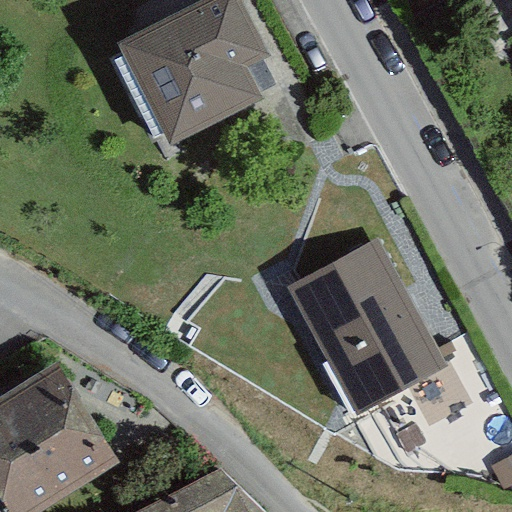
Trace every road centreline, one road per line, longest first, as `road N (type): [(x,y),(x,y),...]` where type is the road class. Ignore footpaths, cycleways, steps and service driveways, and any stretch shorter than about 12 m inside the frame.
road 1 (residential): [(511,345),(325,0)]
road 2 (residential): [(298,511),(160,384),(0,286)]
